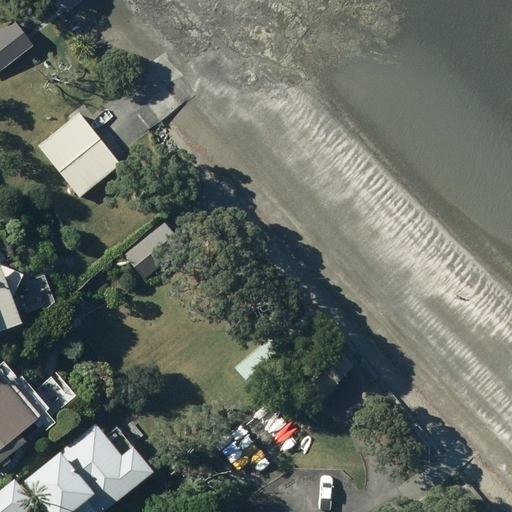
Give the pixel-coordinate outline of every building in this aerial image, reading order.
[(21,24),(0,38),(0,75),(38,48),(21,24)] [(88,115),(46,145),(64,171),(106,140),(88,115)] [(106,140),(64,171),(84,198),(126,168),(106,140)] [(170,223),(126,255),(145,281),(189,249),(170,223)] [(0,341),(34,328),(10,267),(0,270),(0,341)] [(277,336),(242,364),(262,389),(297,361),(277,336)] [(31,439),(47,426),(8,377),(0,383),(0,472),(35,445),(31,439)] [(42,454),(45,458),(18,476),(42,511),(65,511),(70,509),(72,511),(89,511),(149,471),(133,446),(115,458),(90,421),(42,454)] [(9,475),(0,481),(0,511),(15,511),(29,503),(9,475)]
